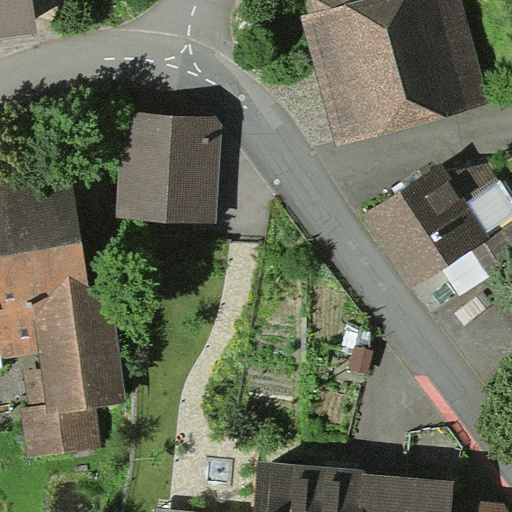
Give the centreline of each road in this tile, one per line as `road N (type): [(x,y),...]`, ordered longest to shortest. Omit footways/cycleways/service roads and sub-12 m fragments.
road 1 (residential): [(175,68),(219,88),(265,134),(511,467)]
road 2 (track): [(310,192),(361,166),(511,129)]
road 3 (residential): [(175,68),(0,93)]
